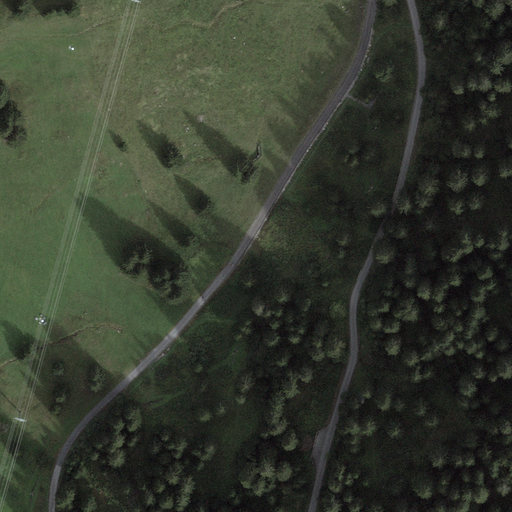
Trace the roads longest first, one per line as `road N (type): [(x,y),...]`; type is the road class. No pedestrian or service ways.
road 1 (track): [(375,0),(367,56),(245,249),(164,350),(89,416),(60,463),(55,511)]
road 2 (track): [(314,511),(354,359),(359,287),(427,88),(415,0)]
